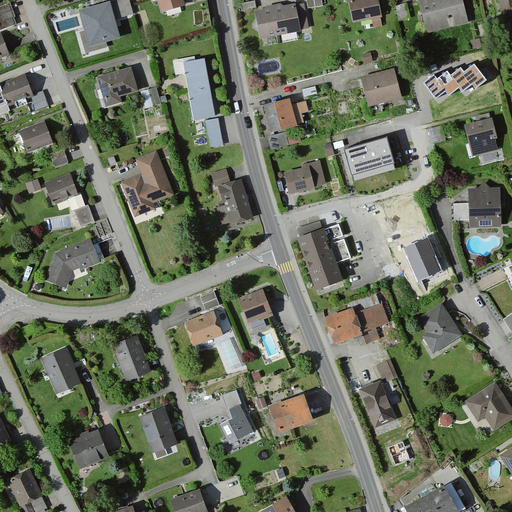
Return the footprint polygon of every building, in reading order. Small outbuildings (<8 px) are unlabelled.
[(125,0),(122,0),(79,12),(89,46),(117,38),(113,22),(131,17),(125,0)] [(181,0),(157,0),(161,14),(183,8),(181,0)] [(313,0),(306,0),(308,11),(315,10),(313,0)] [(321,0),(313,0),(315,10),(322,8),(321,0)] [(380,19),(376,0),(354,0),(356,6),(351,7),(355,24),(380,19)] [(460,0),(425,0),(417,2),(425,35),(467,24),(460,0)] [(511,0),(498,0),(503,20),(511,18),(511,0)] [(11,2),(0,4),(0,26),(1,28),(17,24),(11,2)] [(254,3),(241,5),(242,12),(255,9),(254,3)] [(295,7),(256,14),(260,41),(300,33),(295,7)] [(370,56),(362,57),(364,66),(372,64),(370,56)] [(213,117),(203,60),(183,63),(194,120),(213,117)] [(485,80),(473,65),(465,72),(460,66),(451,74),(447,70),(437,78),(434,74),(423,83),(435,98),(445,90),(449,95),(459,87),(462,92),(472,84),(476,88),(485,80)] [(129,69),(97,78),(105,106),(119,103),(117,96),(136,91),(129,69)] [(392,71),(362,79),(369,107),(399,99),(392,71)] [(25,74),(0,84),(0,87),(7,106),(33,96),(25,74)] [(142,90),(146,107),(162,104),(158,86),(142,90)] [(7,106),(0,87),(0,112),(0,113),(9,110),(7,106)] [(291,101),(265,107),(272,132),(297,126),(291,101)] [(490,119),(464,126),(472,155),(496,148),(494,138),(495,137),(490,119)] [(221,146),(217,120),(206,122),(210,147),(221,146)] [(43,123),(18,132),(26,153),(51,144),(43,123)] [(441,125),(429,127),(432,142),(444,139),(441,125)] [(273,147),(289,143),(286,131),(270,135),(273,147)] [(387,137),(344,149),(351,175),(394,163),(387,137)] [(62,151),(50,155),(54,168),(67,164),(62,151)] [(172,194),(155,152),(136,159),(146,184),(141,185),(138,176),(121,183),(134,216),(153,208),(151,202),(172,194)] [(302,169),(284,173),(289,194),(313,189),(312,186),(324,184),(319,162),(301,167),(302,169)] [(211,174),(214,185),(228,181),(225,170),(211,174)] [(77,196),(69,174),(44,183),(52,205),(77,196)] [(37,180),(25,185),(28,194),(40,189),(37,180)] [(252,218),(241,180),(218,187),(224,206),(215,209),(220,225),(230,222),(231,225),(252,218)] [(479,189),(468,189),(469,228),(500,227),(499,188),(489,189),(484,183),(479,189)] [(337,225),(297,239),(315,290),(342,280),(336,263),(350,259),(343,240),(334,244),(332,239),(341,236),(337,225)] [(428,237),(404,247),(418,281),(442,271),(428,237)] [(97,262),(89,241),(56,254),(46,281),(65,288),(72,270),(97,262)] [(380,267),(385,278),(397,272),(392,262),(380,267)] [(261,291),(238,300),(247,322),(258,318),(259,320),(271,316),(261,291)] [(350,302),(352,308),(354,313),(381,303),(377,292),(350,302)] [(213,293),(199,298),(205,311),(218,306),(213,293)] [(387,322),(381,303),(354,313),(361,333),(357,334),(361,345),(378,339),(374,327),(387,322)] [(461,334),(440,304),(418,319),(426,332),(421,335),(433,353),(461,334)] [(352,308),(325,318),(334,343),(357,334),(361,333),(354,313),(352,308)] [(212,312),(184,323),(193,346),(221,335),(212,312)] [(149,372),(135,337),(112,347),(126,381),(149,372)] [(64,349),(40,360),(55,394),(79,383),(64,349)] [(390,361),(376,367),(383,383),(397,377),(390,361)] [(380,382),(359,390),(374,428),(395,420),(380,382)] [(511,418),(511,409),(494,382),(464,402),(477,421),(484,417),(493,430),(511,418)] [(303,394),(269,406),(278,432),(312,420),(303,394)] [(254,432),(240,405),(228,409),(232,418),(220,424),(229,444),(254,432)] [(162,410),(139,418),(152,453),(175,444),(162,410)] [(0,446),(9,442),(0,424),(0,446)] [(98,431),(69,443),(80,469),(108,457),(98,431)] [(403,440),(385,447),(393,468),(411,461),(403,440)] [(511,446),(498,456),(511,476),(511,475),(511,446)] [(41,497),(29,470),(5,481),(17,507),(41,497)] [(437,489),(405,506),(408,511),(453,511),(456,510),(444,488),(438,491),(437,489)] [(205,511),(198,491),(170,501),(174,511),(205,511)] [(293,511),(284,497),(260,511),(293,511)]
